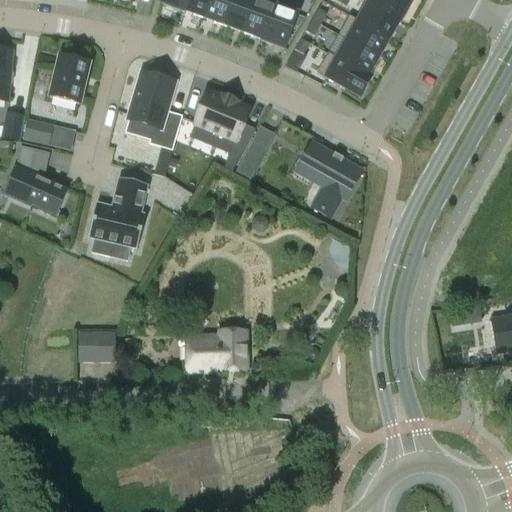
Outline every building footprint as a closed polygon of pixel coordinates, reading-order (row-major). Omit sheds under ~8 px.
[(186,0),(162,0),(161,6),(181,13),(186,0)] [(209,0),(186,0),(181,13),(182,14),(183,13),(202,20),(209,0)] [(209,0),(202,20),(222,27),(232,0),(209,0)] [(232,0),(222,27),(223,27),(242,34),(255,0),(232,0)] [(255,0),(242,34),(243,35),(262,42),(262,43),(263,43),(276,6),(278,0),(255,0)] [(278,0),(276,6),(263,43),(264,43),(284,51),(297,15),(277,8),(277,7),(279,0),(278,0)] [(349,17),(348,18),(389,41),(398,25),(399,23),(400,24),(400,23),(360,0),(358,0),(359,0),(368,5),(358,22),(349,17)] [(405,0),(360,0),(400,23),(412,3),(405,0)] [(318,11),(311,22),(320,27),(327,15),(318,11)] [(343,27),(338,37),(378,60),(383,50),(389,41),(348,18),(343,27)] [(320,27),(311,22),(305,33),(314,38),(320,27)] [(327,55),(327,56),(370,80),(371,79),(368,78),(378,60),(338,37),(337,37),(346,43),(337,59),(336,60),(327,55)] [(301,41),(294,52),(303,57),(309,46),(301,41)] [(11,54),(0,53),(0,101),(7,102),(11,54)] [(327,56),(316,75),(359,100),(370,80),(327,56)] [(78,106),(88,65),(60,58),(50,99),(78,106)] [(175,86),(140,76),(127,121),(153,129),(148,147),(171,153),(181,119),(166,114),(175,86)] [(241,156),(255,131),(243,126),(249,111),(237,106),(237,105),(220,98),(220,99),(208,94),(194,126),(234,143),(231,152),(241,156)] [(18,142),(22,119),(7,116),(2,139),(18,142)] [(52,128),(27,122),(23,142),(47,148),(52,128)] [(254,140),(246,154),(260,161),(267,147),(254,140)] [(49,155),(20,149),(17,164),(18,164),(17,171),(15,170),(3,196),(56,220),(56,218),(55,218),(66,193),(41,182),(44,171),(46,171),(49,155)] [(310,164),(303,176),(313,182),(312,183),(313,184),(314,183),(324,189),(312,210),(329,219),(341,198),(344,200),(359,173),(341,163),(343,160),(334,155),(332,158),(318,150),(310,163),(310,164)] [(100,203),(92,237),(99,239),(96,252),(114,256),(117,243),(124,244),(134,247),(141,248),(149,214),(145,213),(152,184),(123,178),(116,207),(100,203)] [(511,317),(491,321),(495,345),(508,343),(510,354),(511,353),(511,317)] [(219,339),(186,339),(186,375),(247,375),(247,334),(219,334),(219,339)] [(115,337),(78,336),(78,365),(114,365),(115,337)]
